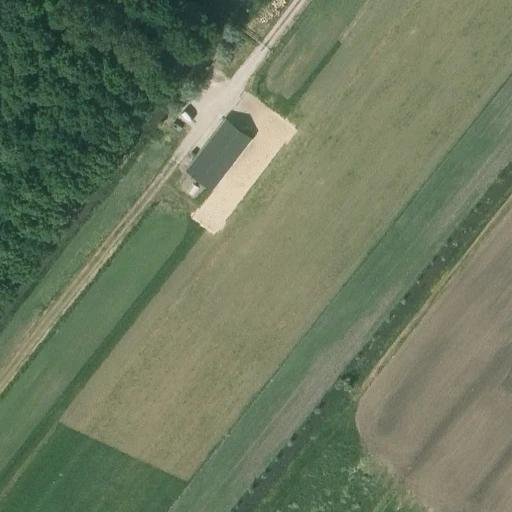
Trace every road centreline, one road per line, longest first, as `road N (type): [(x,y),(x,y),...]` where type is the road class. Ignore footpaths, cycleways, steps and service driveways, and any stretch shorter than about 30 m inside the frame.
road 1 (track): [(298,0),(0,383)]
road 2 (track): [(70,0),(78,17),(123,51),(135,95),(0,266)]
